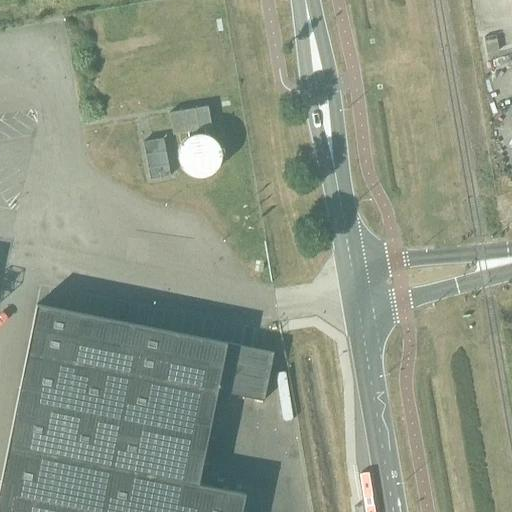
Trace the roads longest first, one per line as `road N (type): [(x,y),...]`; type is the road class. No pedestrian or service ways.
road 1 (unclassified): [(359,294),(307,0)]
road 2 (unclassified): [(396,511),(359,294)]
road 3 (unclassified): [(359,294),(511,258)]
